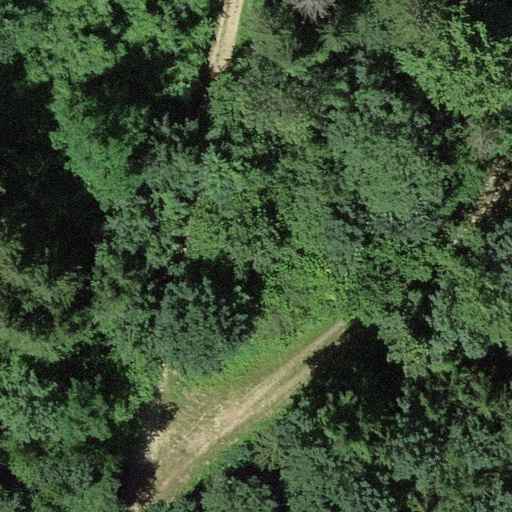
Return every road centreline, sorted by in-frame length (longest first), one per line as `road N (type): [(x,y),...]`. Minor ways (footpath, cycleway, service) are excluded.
road 1 (track): [(226,0),(191,169),(165,438),(126,511)]
road 2 (track): [(511,147),(475,209),(281,380),(165,438)]
